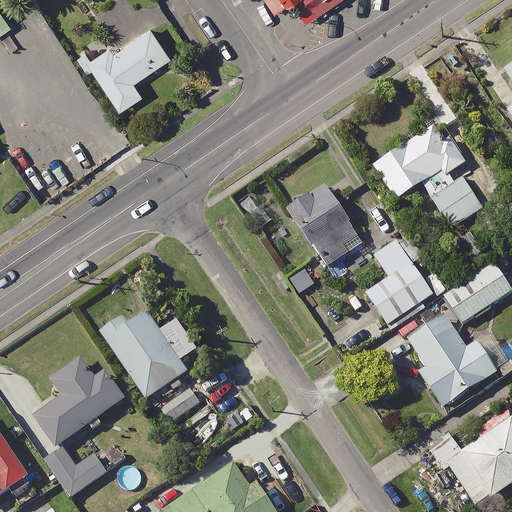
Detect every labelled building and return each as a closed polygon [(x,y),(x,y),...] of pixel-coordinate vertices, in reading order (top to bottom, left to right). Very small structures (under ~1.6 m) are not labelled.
[(263,0),(268,8),(280,0),(288,0),(299,16),(323,0),(263,0)] [(163,54),(144,23),(107,45),(103,39),(74,57),(83,70),(89,66),(113,105),(136,90),(128,76),(163,54)] [(511,58),(498,67),(511,88),(511,100),(500,108),(511,125),(511,58)] [(438,139),(425,121),(366,164),(391,199),(415,182),(449,229),(502,191),(480,159),(449,181),(443,173),(459,162),(441,137),(438,139)] [(357,245),(320,184),(285,204),(322,266),(357,245)] [(477,250),(462,231),(434,253),(449,273),(477,250)] [(431,296),(395,238),(371,253),(382,271),(357,287),(382,327),(431,296)] [(507,292),(489,263),(440,293),(457,322),(507,292)] [(181,369),(141,310),(123,322),(118,315),(94,331),(140,398),(181,369)] [(461,346),(439,314),(402,338),(419,365),(412,370),(436,406),(490,370),(470,340),(461,346)] [(83,423),(88,429),(97,423),(92,416),(119,397),(99,369),(90,375),(75,355),(44,377),(56,394),(28,413),(51,446),(83,423)] [(194,404),(182,387),(152,407),(164,425),(194,404)] [(511,477),(511,423),(506,415),(455,449),(446,436),(426,449),(439,469),(444,465),(470,505),(511,477)] [(67,497),(123,458),(110,441),(92,454),(90,452),(72,465),(57,445),(39,458),(67,497)] [(25,483),(0,444),(0,491),(3,490),(6,496),(25,483)] [(245,484),(228,459),(193,483),(184,470),(148,494),(159,511),(270,511),(250,481),(245,484)] [(151,511),(143,498),(121,511),(151,511)]
